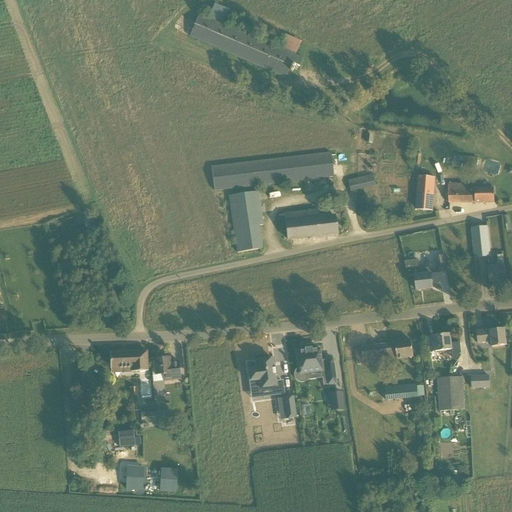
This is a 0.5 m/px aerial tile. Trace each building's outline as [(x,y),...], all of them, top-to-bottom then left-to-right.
[(224,24),(208,17),(199,14),(190,36),(286,78),(292,63),(299,67),(303,58),(279,48),(224,24)] [(334,177),(332,160),(336,159),(335,154),(331,155),(331,153),(211,167),(214,191),(334,177)] [(452,157),(451,168),(477,170),(479,160),(452,157)] [(372,175),(347,181),(350,192),(375,186),(372,175)] [(420,177),(417,210),(432,211),(435,178),(420,177)] [(305,191),(312,190),(311,182),(304,183),(305,191)] [(448,184),(448,188),(449,203),(475,203),(494,203),(494,188),(480,189),(480,184),(448,184)] [(258,192),(257,192),(229,196),(237,253),(262,249),(258,226),(263,225),(258,192)] [(278,215),(279,223),(280,233),(286,232),(287,240),(337,234),(334,216),(318,218),(317,210),(278,215)] [(489,256),(486,227),(472,228),(475,257),(489,256)] [(409,253),(410,261),(412,276),(415,276),(417,291),(433,289),(431,274),(420,275),(418,260),(422,260),(421,252),(409,253)] [(488,268),(489,283),(506,281),(505,266),(504,266),(503,255),(497,256),(499,266),(488,268)] [(430,259),(433,274),(446,271),(443,256),(430,259)] [(507,345),(505,329),(491,331),(491,329),(477,331),(478,344),(491,342),(492,347),(507,345)] [(452,350),(451,335),(428,338),(429,352),(452,350)] [(397,359),(414,357),(411,341),(395,343),(355,348),(357,365),(395,360),(395,359),(397,359)] [(131,368),(131,372),(147,372),(147,352),(109,353),(110,369),(131,368)] [(305,353),(305,354),(303,355),(303,357),(300,357),(301,364),(298,364),(299,372),(297,375),(297,378),(298,381),(300,383),(303,383),(306,382),(308,380),(309,377),(322,375),(324,389),(337,387),(334,363),(321,365),(320,353),(311,354),(311,353),(305,353)] [(164,381),(180,379),(178,361),(169,362),(169,358),(153,360),(155,376),(163,375),(164,381)] [(276,382),(276,377),(277,376),(276,376),(275,370),(276,370),(276,369),(275,369),(273,359),(256,361),(257,369),(249,370),(250,382),(258,381),(259,389),(271,387),(272,396),(284,394),(283,382),(276,382)] [(490,376),(471,376),(472,389),(490,389),(490,376)] [(440,412),(465,411),(463,377),(438,379),(440,412)] [(418,398),(417,382),(385,384),(386,401),(418,398)] [(78,419),(92,418),(90,391),(76,392),(78,419)] [(342,392),(328,394),(329,401),(331,412),(345,410),(343,399),(342,392)] [(293,398),(283,399),(285,419),(295,417),(293,398)] [(154,422),(154,412),(141,413),(141,422),(154,422)] [(414,436),(404,436),(404,445),(415,445),(414,436)] [(128,467),(126,490),(142,490),(143,468),(128,467)] [(161,469),(160,492),(176,493),(178,470),(161,469)]
